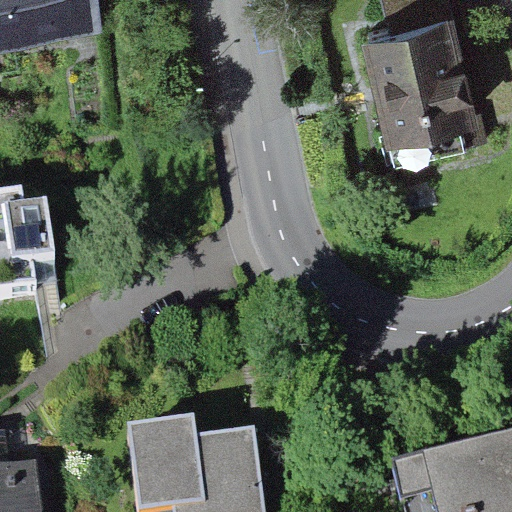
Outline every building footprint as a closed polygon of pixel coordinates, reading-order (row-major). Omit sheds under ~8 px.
[(99,0),(0,0),(0,36),(102,22),(99,0)] [(386,0),(391,19),(352,29),(387,165),(486,140),(450,0),(386,0)] [(45,178),(0,185),(0,281),(62,271),(45,178)] [(193,435),(122,445),(131,511),(258,511),(249,450),(196,457),(193,435)] [(511,511),(511,453),(390,482),(397,511),(511,511)] [(0,511),(36,511),(33,480),(0,484),(0,511)]
